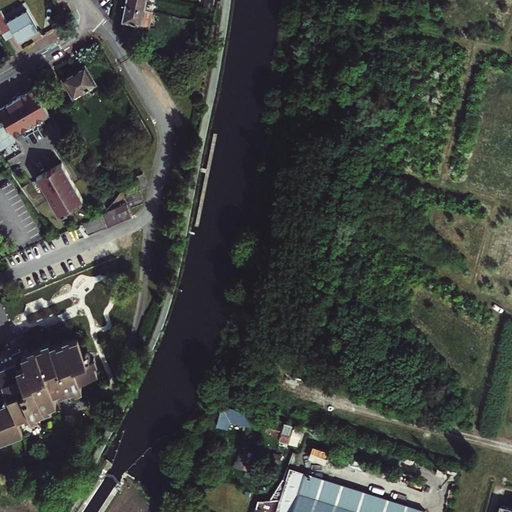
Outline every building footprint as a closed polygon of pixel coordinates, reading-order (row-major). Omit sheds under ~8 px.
[(144,7),(126,3),(120,27),(139,45),(144,23),(148,25),(152,9),(144,7)] [(0,10),(0,30),(4,37),(13,32),(16,38),(36,26),(24,7),(5,19),(0,10)] [(94,84),(84,68),(64,80),(73,96),(94,84)] [(13,101),(6,105),(21,131),(24,135),(38,126),(35,121),(49,113),(34,88),(13,101)] [(21,131),(6,105),(2,107),(0,108),(0,114),(11,133),(13,136),(16,140),(20,137),(24,135),(21,131)] [(0,114),(0,149),(16,140),(13,136),(11,133),(0,114)] [(138,165),(151,137),(139,118),(132,122),(141,139),(132,156),(138,165)] [(132,163),(122,148),(110,155),(118,168),(127,162),(129,165),(132,163)] [(83,199),(61,163),(36,178),(58,214),(83,199)] [(147,186),(142,173),(139,174),(131,178),(133,183),(136,191),(138,190),(147,186)] [(138,190),(136,191),(125,195),(131,208),(143,203),(138,190)] [(124,209),(103,217),(96,223),(93,224),(81,229),(85,239),(128,222),(124,209)] [(96,223),(103,217),(80,227),(81,229),(93,224),(96,223)] [(0,358),(0,401),(1,404),(5,402),(5,404),(8,403),(10,409),(0,412),(0,452),(25,443),(19,429),(26,426),(26,424),(38,419),(39,421),(46,418),(44,414),(51,412),(51,413),(59,410),(56,402),(62,400),(61,399),(67,396),(69,400),(77,396),(85,393),(84,388),(100,381),(97,373),(96,373),(93,366),(89,367),(80,345),(74,347),(74,348),(68,351),(67,349),(60,352),(60,353),(54,355),(53,352),(52,351),(45,353),(45,352),(36,356),(37,356),(29,360),(27,356),(25,349),(17,352),(19,358),(13,360),(10,354),(0,358)] [(226,418),(244,423),(247,411),(231,406),(227,417),(226,418)] [(259,428),(262,415),(247,411),(244,423),(259,428)] [(40,424),(39,421),(38,419),(26,424),(26,426),(28,429),(40,424)] [(293,425),(277,420),(274,432),(289,437),(293,425)] [(309,430),(293,425),(289,437),(288,441),(304,445),(304,443),(309,430)] [(311,445),(313,431),(309,430),(304,443),(311,445)] [(256,464),(260,448),(252,446),(248,463),(256,464)] [(439,511),(440,511),(319,474),(307,511),(439,511)]
